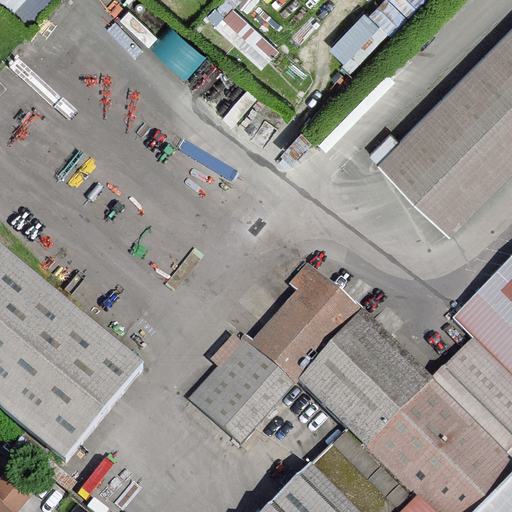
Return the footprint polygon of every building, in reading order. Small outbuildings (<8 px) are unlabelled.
[(11,0),(21,9),(28,1),(29,0),(11,0)] [(381,0),(336,46),(358,68),(425,0),(381,0)] [(161,48),(198,75),(214,53),(177,26),(161,48)] [(249,45),(271,60),(281,44),(260,29),(249,45)] [(455,239),(511,180),(511,37),(384,168),(455,239)] [(144,375),(0,255),(0,412),(67,468),(144,375)] [(511,274),(476,310),(511,345),(511,274)] [(511,511),(511,423),(457,374),(441,389),(363,313),(359,315),(317,275),(194,405),(243,452),(299,392),(294,387),(296,384),(350,435),(291,496),(308,511),(511,511)] [(481,350),(457,374),(511,423),(511,345),(476,310),(459,328),(481,350)] [(0,492),(0,511),(13,511),(18,507),(0,492)] [(308,511),(291,496),(275,511),(308,511)]
